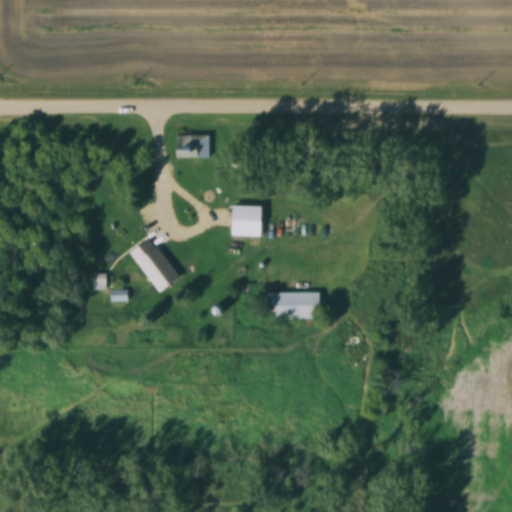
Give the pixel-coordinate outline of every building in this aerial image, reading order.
[(210,159),(210,136),(176,136),(176,159),(210,159)] [(230,234),(250,234),(250,220),(230,220),(230,234)] [(133,253),(161,294),(182,280),(154,239),(133,253)] [(106,291),(106,274),(94,274),(94,291),(106,291)] [(112,292),(112,302),(128,302),(128,292),(112,292)] [(265,293),(265,314),(278,314),(278,320),(322,320),(322,293),(265,293)]
